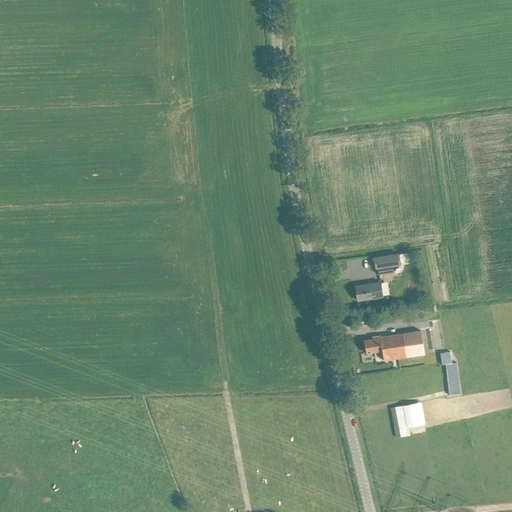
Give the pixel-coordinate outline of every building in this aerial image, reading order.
[(399,253),(374,256),(376,267),(379,267),(392,265),(401,264),(399,253)] [(393,272),(392,265),(379,267),(379,274),(393,272)] [(383,297),(381,282),(356,286),(358,300),(383,297)] [(381,337),(381,335),(373,337),(373,339),(364,340),(366,353),(382,350),(384,360),(424,354),(421,330),(381,337)] [(453,352),(445,353),(446,364),(449,395),(461,394),(457,362),(454,363),(453,352)] [(425,424),(421,402),(394,406),(400,428),(425,424)]
